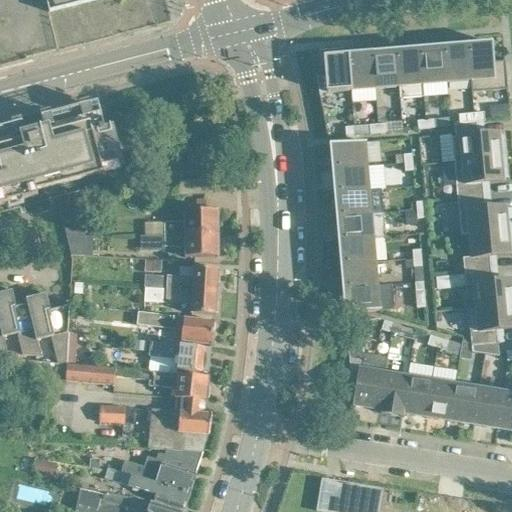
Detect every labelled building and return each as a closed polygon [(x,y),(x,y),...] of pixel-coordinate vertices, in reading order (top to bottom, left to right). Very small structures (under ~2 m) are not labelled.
[(45,0),(49,13),(99,0),(45,0)] [(467,46),(470,82),(471,94),(506,91),(506,94),(508,94),(505,60),(503,60),(503,63),(494,64),(492,44),(467,46)] [(470,82),(467,46),(444,48),(447,84),(470,82)] [(447,84),(444,48),(420,50),(423,86),(447,84)] [(423,86),(420,50),(396,52),(399,88),(400,100),(424,98),(423,86)] [(399,88),(396,52),(372,54),(375,90),(399,88)] [(375,90),(372,54),(348,56),(351,92),(375,90)] [(351,92),(348,56),(323,58),(325,78),(317,78),(317,76),(315,76),(319,97),(321,97),(320,95),(351,92)] [(34,186),(62,178),(122,162),(113,127),(104,129),(100,113),(92,116),(88,102),(78,105),(82,118),(53,126),(52,121),(50,112),(40,115),(41,121),(44,129),(24,134),(21,120),(11,123),(15,136),(0,140),(0,207),(8,205),(7,200),(20,197),(22,201),(37,197),(34,186)] [(484,114),(471,115),(472,124),(476,123),(484,122),(484,114)] [(472,124),(471,115),(459,116),(459,125),(472,124)] [(486,130),(505,130),(505,116),(486,116),(486,130)] [(434,120),(425,121),(426,130),(435,129),(434,120)] [(426,130),(425,121),(417,122),(418,130),(426,130)] [(478,136),(476,123),(472,124),(459,125),(453,125),(455,139),(451,139),(453,163),(505,158),(504,141),(499,142),(498,135),(478,136)] [(378,134),(378,125),(369,126),(370,135),(378,134)] [(386,125),(378,125),(378,134),(387,133),(386,125)] [(345,128),(346,137),(354,136),(354,128),(345,128)] [(329,146),(331,171),(367,168),(365,143),(329,146)] [(419,175),(421,188),(450,185),(446,145),(415,149),(416,158),(436,156),(438,173),(419,175)] [(413,163),(412,155),(403,156),(404,164),(413,163)] [(507,175),(505,158),(453,163),(457,200),(484,197),(482,184),(503,182),(502,175),(507,175)] [(413,172),(413,163),(404,164),(405,173),(413,172)] [(369,192),(367,168),(331,171),(333,195),(369,192)] [(371,216),(369,192),(333,195),(335,219),(371,216)] [(80,219),(75,197),(57,202),(63,223),(80,219)] [(485,210),(484,197),(457,200),(460,236),(469,236),(511,231),(511,226),(511,215),(506,215),(505,208),(485,210)] [(416,203),(417,212),(425,211),(424,203),(416,203)] [(426,220),(425,211),(417,212),(417,220),(426,220)] [(164,224),(164,237),(217,235),(217,212),(184,212),(184,223),(164,224)] [(383,215),(371,216),(335,219),(338,243),(373,239),(385,238),(383,215)] [(511,248),(511,231),(469,236),(471,258),(462,259),(464,273),(491,271),(489,258),(510,256),(509,249),(511,248)] [(217,258),(217,235),(164,237),(153,237),(153,249),(184,248),(184,258),(217,258)] [(84,257),(84,237),(66,237),(71,257),(84,257)] [(375,263),(373,239),(338,243),(340,267),(375,263)] [(412,252),(413,260),(421,259),(421,251),(412,252)] [(422,268),(421,259),(413,260),(414,269),(422,268)] [(160,275),(160,263),(144,261),(144,274),(160,275)] [(378,287),(375,263),(340,267),(342,291),(378,287)] [(167,277),(166,291),(216,293),(217,283),(219,283),(220,274),(217,274),(218,270),(194,269),(193,279),(167,277)] [(511,281),(492,284),(491,271),(464,273),(465,288),(474,287),(476,309),(511,305),(511,281)] [(415,293),(424,292),(423,283),(415,284),(415,293)] [(392,286),(378,287),(342,291),(344,315),(394,311),(392,286)] [(163,291),(145,290),(145,303),(162,304),(163,291)] [(216,303),(216,293),(166,291),(166,304),(191,306),(191,315),(215,317),(215,312),(217,313),(218,304),(216,303)] [(28,306),(27,306),(16,309),(12,292),(0,294),(0,327),(3,339),(3,338),(17,335),(22,356),(41,358),(37,342),(28,306)] [(66,361),(69,308),(50,312),(46,295),(26,300),(27,306),(28,306),(37,342),(51,338),(56,360),(66,361)] [(511,305),(476,309),(467,310),(469,333),(470,333),(478,332),(483,332),(496,332),(511,330),(511,305)] [(212,346),(214,323),(138,314),(136,327),(182,332),(181,343),(212,346)] [(390,335),(393,325),(384,322),(381,332),(390,335)] [(403,328),(393,325),(390,335),(400,338),(403,328)] [(496,332),(483,332),(478,332),(470,333),(471,348),(484,346),(498,345),(496,332)] [(75,367),(77,334),(68,334),(67,366),(75,367)] [(436,349),(439,340),(430,337),(427,346),(436,349)] [(449,343),(439,340),(436,349),(446,352),(449,343)] [(211,351),(150,344),(149,357),(178,360),(177,371),(208,374),(211,351)] [(499,358),(498,345),(484,346),(485,356),(499,358)] [(485,356),(484,346),(471,348),(472,354),(485,356)] [(65,382),(67,366),(17,361),(15,378),(65,382)] [(113,387),(115,370),(75,367),(67,366),(65,382),(113,387)] [(380,412),(386,375),(359,371),(359,372),(350,370),(351,388),(356,389),(353,408),(380,412)] [(206,390),(207,379),(133,371),(132,380),(148,382),(147,388),(175,390),(174,399),(181,400),(180,413),(204,415),(205,402),(206,398),(208,399),(209,390),(206,390)] [(402,418),(402,415),(408,379),(386,375),(380,412),(380,414),(402,418)] [(424,419),(430,382),(408,379),(402,415),(424,419)] [(448,423),(454,386),(430,382),(424,419),(448,423)] [(472,426),(478,390),(454,386),(448,423),(472,426)] [(496,430),(502,393),(478,390),(472,426),(496,430)] [(511,395),(502,393),(496,430),(511,432),(511,395)] [(99,408),(99,423),(124,424),(124,409),(99,408)] [(204,415),(180,413),(152,410),(148,449),(167,451),(203,455),(209,437),(212,416),(204,415)] [(190,495),(196,476),(200,465),(203,455),(167,451),(165,457),(159,455),(157,461),(148,459),(144,469),(124,463),(121,473),(190,495)] [(185,511),(190,495),(121,473),(108,469),(104,478),(156,495),(154,502),(185,511)] [(124,511),(128,498),(80,490),(75,511),(124,511)] [(174,511),(128,498),(124,511),(174,511)]
